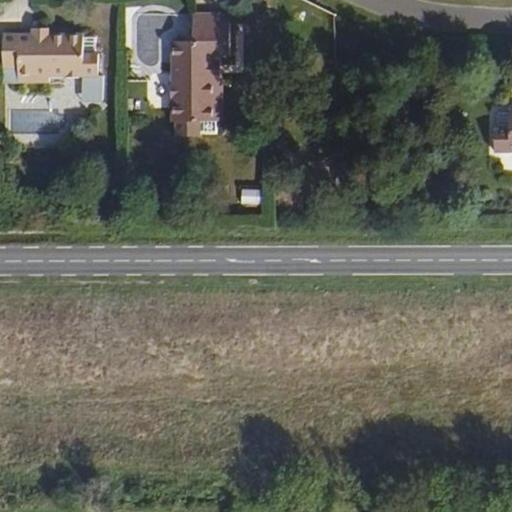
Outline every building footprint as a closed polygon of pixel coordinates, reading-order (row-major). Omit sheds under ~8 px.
[(216,96),(216,76),(212,76),(212,61),(217,61),(217,55),(231,55),(231,13),(194,13),(195,40),(173,41),(174,120),(176,120),(176,137),(199,137),(199,133),(217,133),(218,120),(224,120),(224,96),(216,96)] [(50,43),(50,39),(50,34),(34,33),(34,38),(34,43),(50,43)] [(100,81),(100,58),(98,58),(98,39),(50,39),(50,43),(34,43),(34,38),(4,38),(3,71),(19,71),(19,86),(53,86),(53,80),(100,81)] [(511,109),(510,110),(511,114),(495,114),(495,154),(511,154),(511,109)] [(266,190),(244,188),(243,205),(264,207),(266,190)]
